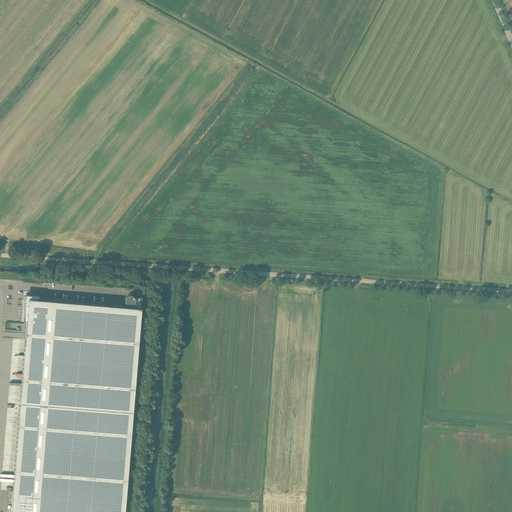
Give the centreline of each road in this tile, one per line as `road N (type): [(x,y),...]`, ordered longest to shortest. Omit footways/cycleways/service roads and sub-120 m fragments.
road 1 (unclassified): [(511,292),(0,256)]
road 2 (track): [(176,267),(155,511)]
